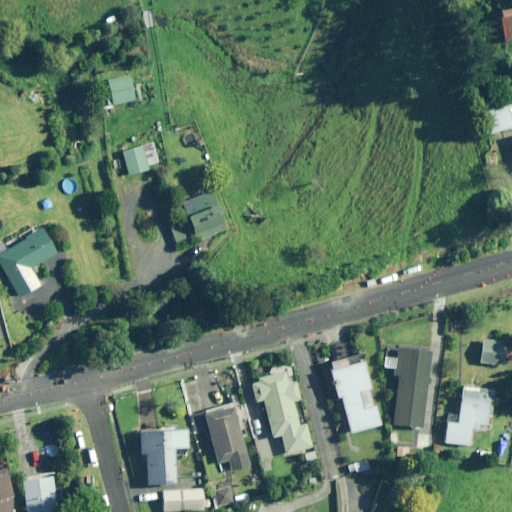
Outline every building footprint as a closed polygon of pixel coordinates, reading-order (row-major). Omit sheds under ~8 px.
[(511,0),(508,0),(510,7),(495,9),(500,41),(511,38),(511,0)] [(488,57),(474,62),(478,76),(493,71),(488,57)] [(132,101),(126,77),(106,81),(111,105),(132,101)] [(511,127),(511,93),(478,104),(487,135),(511,127)] [(122,151),(129,173),(147,168),(140,145),(122,151)] [(227,228),(210,189),(183,201),(189,215),(178,220),(189,245),(227,228)] [(40,226),(0,249),(0,262),(19,295),(39,283),(30,268),(56,253),(40,226)] [(503,342),(479,340),(477,364),(501,366),(503,342)] [(432,351),(400,347),(391,424),(424,428),(432,351)] [(365,359),(328,369),(347,436),(382,426),(377,406),(365,409),(360,392),(373,389),(365,359)] [(291,366),(248,377),(254,400),(261,398),(271,436),(280,434),(285,452),(312,445),(291,366)] [(494,390),(462,386),(458,420),(447,418),(444,444),(469,447),(472,424),(490,426),(494,390)] [(232,404),(203,413),(217,462),(229,459),(232,470),(249,465),(232,404)] [(186,430),(140,432),(142,486),(176,485),(175,449),(187,449),(186,430)] [(343,478),(336,447),(303,454),(305,464),(316,462),(320,482),(343,478)] [(5,468),(0,469),(0,511),(11,511),(12,496),(5,468)] [(57,511),(52,475),(21,479),(25,511),(57,511)] [(202,490),(162,492),(162,511),(203,510),(202,490)] [(248,494),(233,496),(234,504),(249,503),(248,494)]
